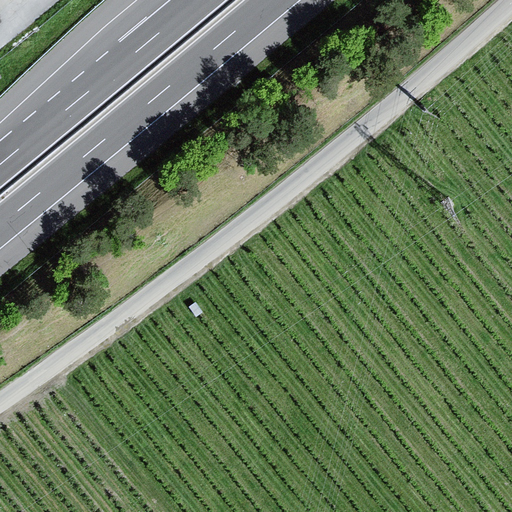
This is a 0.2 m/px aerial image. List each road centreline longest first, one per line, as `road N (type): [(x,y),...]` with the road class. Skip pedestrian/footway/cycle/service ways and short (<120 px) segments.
road 1 (unclassified): [(511,0),(231,234),(0,402)]
road 2 (motorway): [(0,225),(273,0)]
road 3 (motorway): [(197,0),(0,163)]
